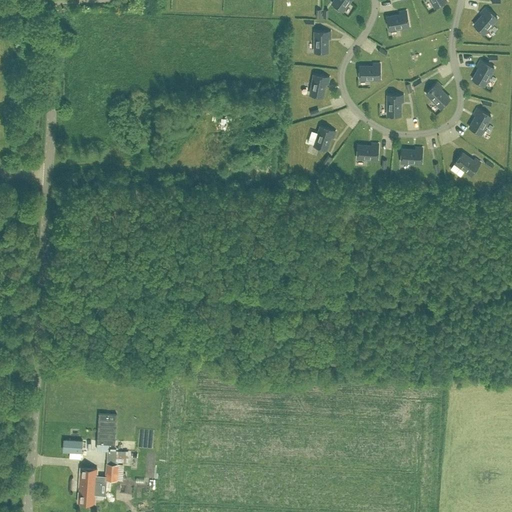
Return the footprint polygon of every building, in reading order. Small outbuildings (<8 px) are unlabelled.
[(334,0),(332,3),(342,11),(350,0),(334,0)] [(394,2),(382,3),(383,12),(394,12),(394,2)] [(497,18),(485,8),(481,13),(482,15),(474,25),(484,33),(497,18)] [(386,17),(389,29),(409,26),(406,11),(399,12),(399,14),(386,17)] [(391,39),(402,37),(401,29),(390,31),(391,39)] [(314,31),(315,52),(327,52),(327,38),(330,39),(330,31),(314,31)] [(363,50),(373,56),(379,46),(369,40),(363,50)] [(479,67),(472,79),(484,85),(494,67),(481,60),(477,66),(479,67)] [(373,66),(359,66),(359,79),(380,79),(380,63),(373,63),(373,66)] [(314,74),(310,94),(323,97),(325,84),(327,84),(329,77),(314,74)] [(437,82),(426,93),(440,107),(450,98),(440,89),(442,87),(437,82)] [(387,95),(387,115),(400,115),(400,102),(403,102),(403,95),(387,95)] [(333,103),(338,114),(349,109),(345,99),(333,103)] [(491,116),(477,108),(474,114),(476,116),(469,127),(480,133),(491,116)] [(355,132),(364,125),(350,110),(342,118),(355,132)] [(410,134),(421,133),(421,121),(410,121),(410,134)] [(320,126),(314,145),(326,149),(330,137),(333,138),(335,131),(320,126)] [(443,133),(443,144),(457,144),(457,138),(452,138),(452,133),(443,133)] [(429,141),(431,152),(441,150),(439,138),(429,141)] [(358,145),(357,158),(377,159),(378,144),(371,143),(371,146),(358,145)] [(415,150),(402,149),(401,162),(421,163),(422,148),(415,147),(415,150)] [(462,152),(454,163),(471,175),(480,162),(474,158),(473,160),(462,152)] [(328,155),(323,161),(327,164),(331,157),(328,155)] [(493,164),(487,160),(484,163),(491,168),(493,164)] [(463,179),(467,173),(456,164),(451,170),(463,179)] [(82,440),(65,439),(64,451),(70,451),(81,452),(82,440)] [(126,450),(99,450),(99,461),(125,462),(126,450)] [(106,462),(104,478),(116,479),(118,463),(106,462)] [(78,501),(94,502),(96,468),(81,467),(78,501)]
